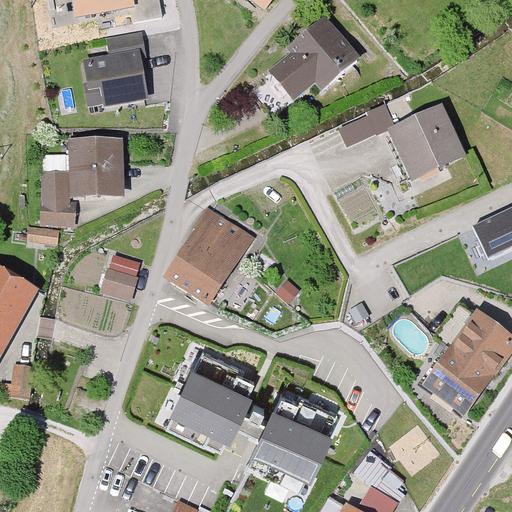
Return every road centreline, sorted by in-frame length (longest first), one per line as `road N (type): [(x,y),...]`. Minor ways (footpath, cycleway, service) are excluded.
road 1 (residential): [(82,511),(170,226),(195,110)]
road 2 (residential): [(195,110),(291,0)]
